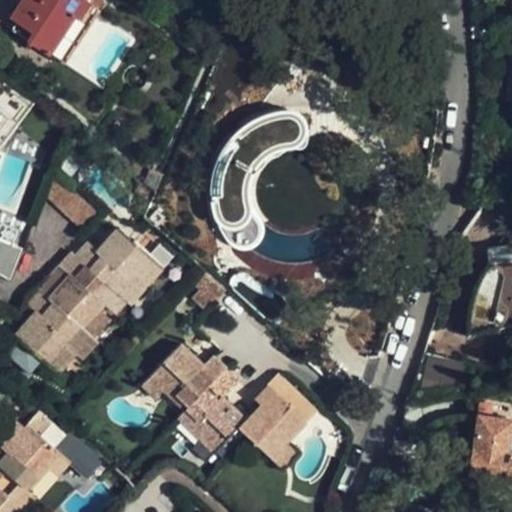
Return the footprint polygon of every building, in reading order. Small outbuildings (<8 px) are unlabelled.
[(22,0),(10,17),(17,22),(13,27),(61,60),(99,7),(90,1),(91,0),(22,0)] [(0,150),(23,120),(4,105),(0,109),(0,150)] [(279,160),(298,157),(305,146),(307,134),(304,122),(295,112),(282,107),(248,119),(221,144),(207,177),(207,214),(221,247),(234,255),(248,256),(260,250),(268,238),(269,224),(258,208),(256,190),(264,172),(279,160)] [(53,168),(44,195),(82,229),(100,210),(53,168)] [(144,182),(154,189),(160,174),(150,170),(144,182)] [(73,254),(68,250),(23,302),(33,310),(12,334),(20,340),(44,362),(52,370),(70,350),(77,356),(93,338),(87,331),(103,314),(95,306),(100,300),(111,311),(123,297),(126,300),(157,266),(115,228),(97,249),(86,240),(73,254)] [(0,273),(14,281),(25,248),(0,238),(0,273)] [(485,248),(488,261),(479,275),(470,304),(470,329),(470,337),(511,326),(511,242),(507,245),(485,248)] [(214,300),(229,284),(210,266),(195,282),(214,300)] [(234,285),(272,318),(282,307),(269,295),(269,296),(243,274),(234,285)] [(44,362),(20,340),(10,351),(33,373),(44,362)] [(188,403),(223,366),(208,352),(201,360),(181,341),(153,370),(169,385),(188,403)] [(427,352),(423,377),(461,383),(465,358),(427,352)] [(235,378),(223,366),(188,403),(182,410),(203,430),(217,443),(236,423),(244,414),(221,392),(235,378)] [(305,419),(316,407),(275,368),(252,393),(258,399),(244,414),(236,423),(268,453),(285,435),(289,439),(307,421),(305,419)] [(157,397),(169,385),(153,370),(141,382),(157,397)] [(511,437),(511,418),(483,414),(474,472),(511,477),(511,450),(510,450),(511,437)] [(69,422),(53,439),(90,475),(106,458),(69,422)] [(0,463),(29,491),(51,467),(63,455),(31,423),(7,448),(0,440),(0,463)] [(217,443),(203,430),(192,442),(206,455),(217,443)] [(285,435),(268,453),(284,468),(300,450),(289,439),(285,435)] [(74,465),(63,455),(51,467),(62,477),(74,465)] [(0,511),(24,511),(37,498),(29,491),(0,463),(0,511)]
